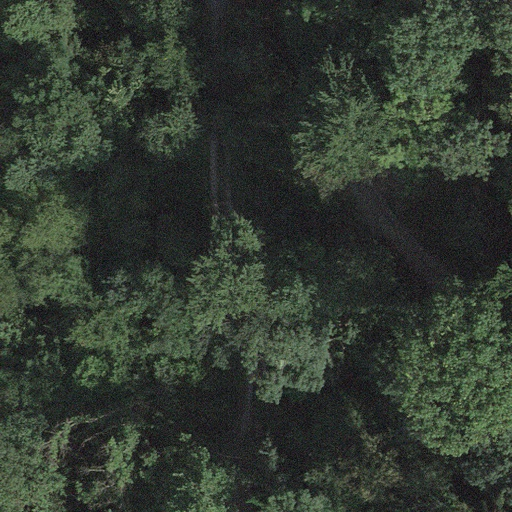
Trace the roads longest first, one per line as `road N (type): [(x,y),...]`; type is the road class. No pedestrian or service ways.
road 1 (track): [(237,511),(235,470),(259,376),(230,284),(212,122),(218,0)]
road 2 (track): [(299,0),(315,88),(360,205),(481,320),(511,373)]
